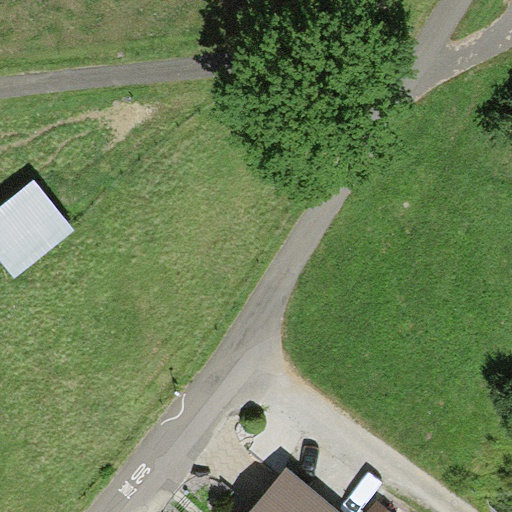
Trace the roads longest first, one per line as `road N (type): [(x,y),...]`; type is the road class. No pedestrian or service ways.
road 1 (track): [(240,350),(401,66),(453,0)]
road 2 (track): [(0,92),(247,68),(369,0)]
road 3 (track): [(240,350),(462,511)]
road 4 (residential): [(125,511),(240,350)]
